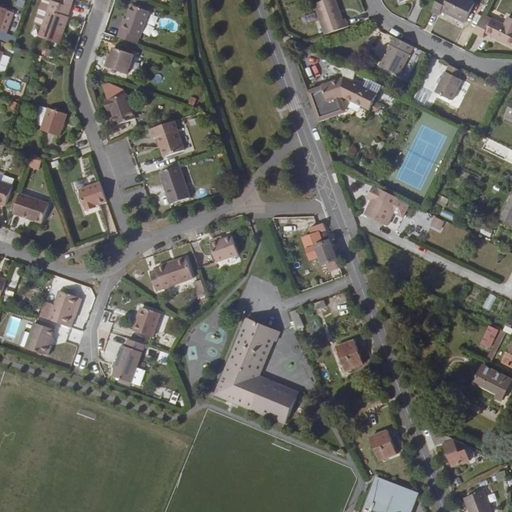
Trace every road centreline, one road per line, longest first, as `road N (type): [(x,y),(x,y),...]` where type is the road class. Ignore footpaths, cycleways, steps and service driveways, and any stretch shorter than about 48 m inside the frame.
road 1 (tertiary): [(446,511),(335,211)]
road 2 (residential): [(141,246),(121,221),(79,84),(102,0)]
road 3 (residential): [(374,0),(388,21),(478,65),(511,68)]
road 4 (tertiary): [(305,129),(257,0)]
